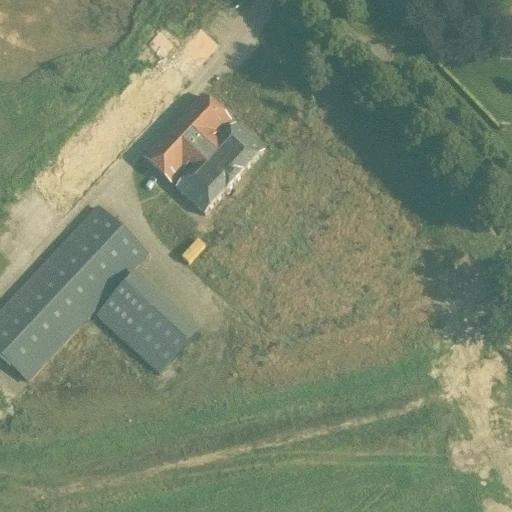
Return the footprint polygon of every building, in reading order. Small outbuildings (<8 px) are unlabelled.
[(190,82),(225,45),(206,27),(179,55),(160,38),(152,47),(190,82)] [(148,67),(35,187),(65,215),(178,95),(148,67)] [(235,128),(218,146),(214,142),(231,124),(202,97),(144,161),(172,187),(189,169),(193,173),(177,191),(205,217),(264,154),(235,128)] [(100,206),(0,316),(0,354),(34,385),(153,253),(100,206)] [(164,380),(206,335),(142,275),(100,319),(164,380)]
